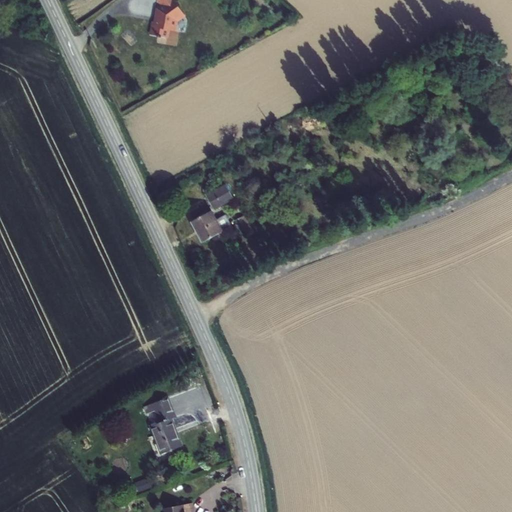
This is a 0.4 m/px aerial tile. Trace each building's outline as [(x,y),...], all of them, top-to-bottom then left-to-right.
[(177,22),(185,16),(173,0),(158,0),(163,6),(158,9),(159,10),(156,22),(153,22),(150,35),(167,39),(169,31),(175,32),(177,22)] [(226,185),(206,196),(214,210),(234,199),(226,185)] [(211,211),(191,222),(203,243),(232,227),(226,216),(216,221),(211,211)] [(247,214),(238,220),(248,237),(257,232),(247,214)] [(170,396),(156,401),(158,409),(163,421),(154,425),(164,453),(184,446),(174,418),(177,417),(170,396)] [(158,409),(156,401),(146,405),(150,412),(158,409)] [(120,511),(129,510),(127,502),(113,506),(115,511),(120,511)] [(192,511),(191,503),(163,509),(163,511),(192,511)]
